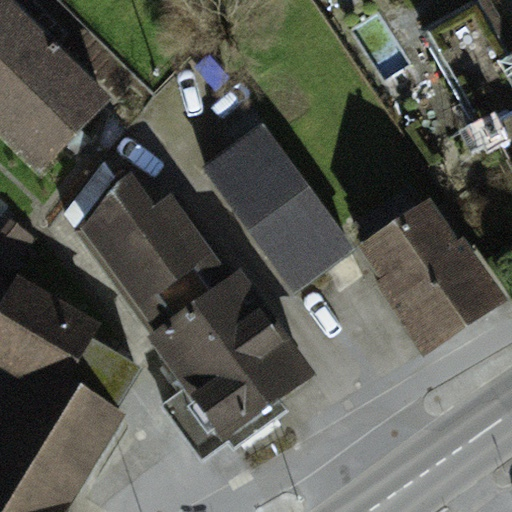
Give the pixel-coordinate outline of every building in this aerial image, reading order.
[(105,116),(0,16),(0,162),(32,193),(105,116)] [(264,129),(202,173),(294,301),(355,257),(264,129)] [(131,182),(83,251),(220,451),(260,423),(303,394),(180,215),(162,228),(131,182)] [(436,210),(363,251),(423,360),(496,319),(436,210)] [(91,341),(15,297),(0,323),(0,385),(14,394),(0,417),(0,511),(62,511),(114,425),(60,394),(91,341)]
